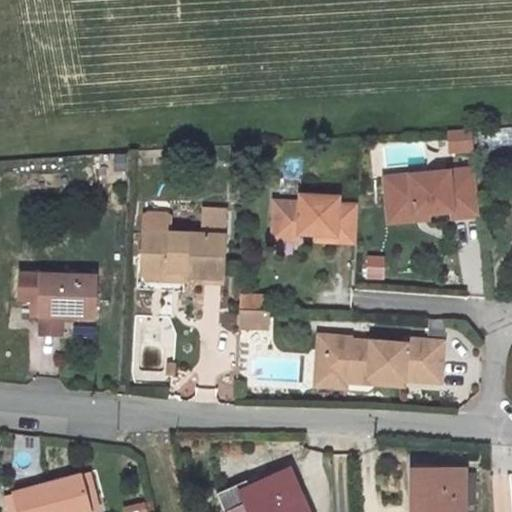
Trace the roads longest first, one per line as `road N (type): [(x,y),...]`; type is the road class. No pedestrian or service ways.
road 1 (residential): [(0,404),(151,419),(491,432)]
road 2 (residential): [(376,299),(493,310),(491,432)]
